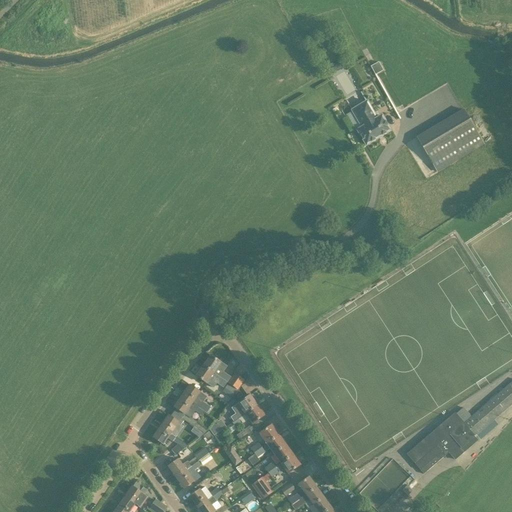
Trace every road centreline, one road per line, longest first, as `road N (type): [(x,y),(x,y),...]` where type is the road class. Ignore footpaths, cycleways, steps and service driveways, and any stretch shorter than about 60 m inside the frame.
road 1 (unclassified): [(210,337),(205,296),(220,269),(298,253),(353,231),(371,208),(375,177)]
road 2 (residential): [(352,511),(232,341),(210,337)]
road 3 (residential): [(129,440),(210,337)]
